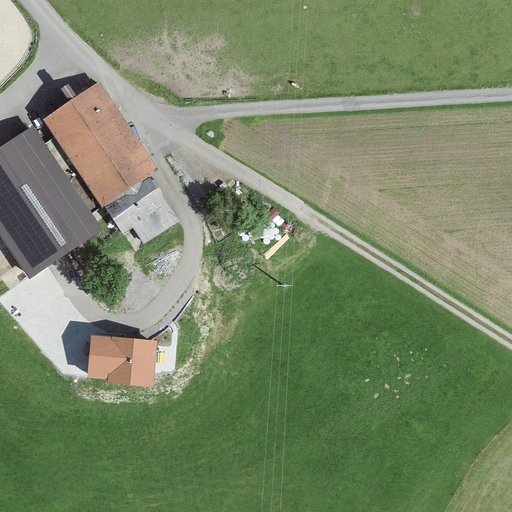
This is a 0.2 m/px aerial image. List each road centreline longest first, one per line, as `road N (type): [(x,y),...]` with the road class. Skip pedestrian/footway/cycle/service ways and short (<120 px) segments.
road 1 (track): [(30,0),(82,60),(155,118),(511,95)]
road 2 (track): [(155,118),(511,347)]
